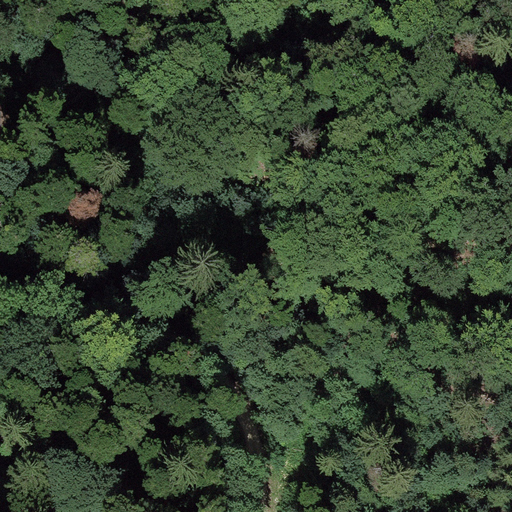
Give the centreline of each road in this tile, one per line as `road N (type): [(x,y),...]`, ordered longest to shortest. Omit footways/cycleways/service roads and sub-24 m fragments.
road 1 (track): [(270,511),(309,413),(364,317),(408,193),(445,152),(511,127)]
road 2 (track): [(0,301),(135,321),(203,359),(248,414),(258,511)]
road 3 (track): [(0,139),(87,83),(147,0)]
